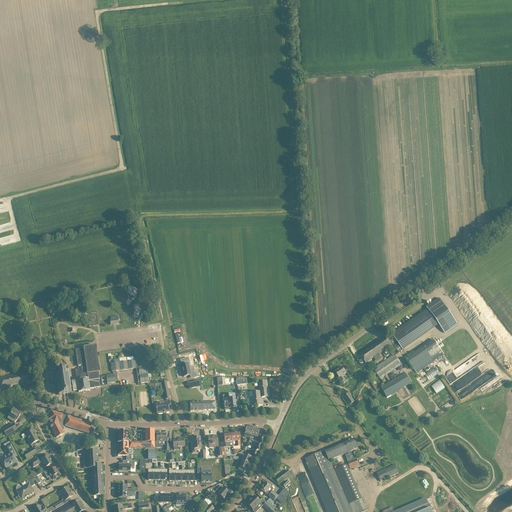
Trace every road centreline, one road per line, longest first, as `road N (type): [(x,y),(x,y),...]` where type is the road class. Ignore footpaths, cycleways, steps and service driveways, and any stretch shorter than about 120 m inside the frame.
road 1 (unclassified): [(277,424),(308,372),(511,222)]
road 2 (track): [(418,290),(426,302),(441,293),(511,380)]
road 3 (unclassified): [(136,426),(277,424)]
